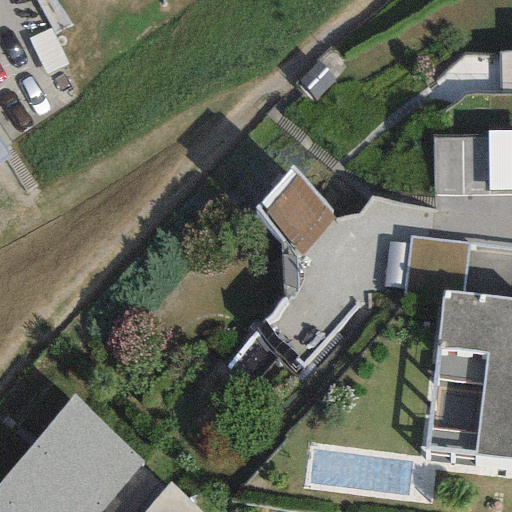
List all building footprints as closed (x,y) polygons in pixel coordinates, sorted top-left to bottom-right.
[(8,0),(29,48),(0,60),(0,103),(10,127),(78,98),(36,0),(8,0)] [(0,147),(0,169),(10,163),(0,147)] [(511,155),(431,155),(431,209),(511,209),(511,155)] [(337,219),(298,185),(264,224),(303,257),(337,219)] [(435,304),(511,312),(511,252),(422,242),(415,302),(435,304)] [(511,312),(435,304),(419,455),(511,464),(511,312)] [(188,511),(68,401),(0,480),(0,511),(188,511)]
